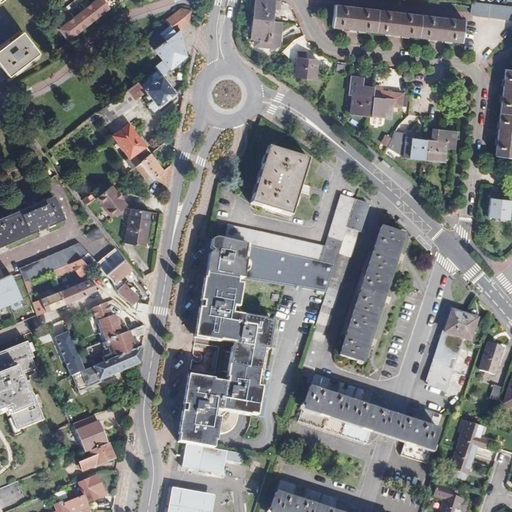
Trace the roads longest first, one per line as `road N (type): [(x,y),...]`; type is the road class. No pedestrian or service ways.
road 1 (residential): [(452,247),(462,232),(482,95),(478,73),(441,60),(333,49),(316,35),(300,0)]
road 2 (secondary): [(147,511),(154,479),(143,419),(178,213)]
road 3 (residential): [(392,191),(380,200),(324,367)]
road 4 (residential): [(452,247),(403,395)]
